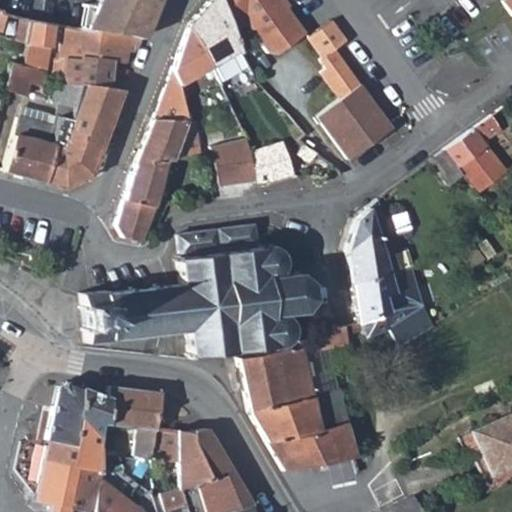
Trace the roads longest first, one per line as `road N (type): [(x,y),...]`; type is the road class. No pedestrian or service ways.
road 1 (secondary): [(29,352),(189,385),(218,409),(277,511)]
road 2 (residential): [(84,222),(107,253),(145,256),(156,253),(180,215),(320,197)]
road 3 (residential): [(186,0),(104,195),(84,222)]
road 4 (residential): [(346,0),(440,128)]
road 5 (residential): [(320,197),(358,186),(440,128)]
